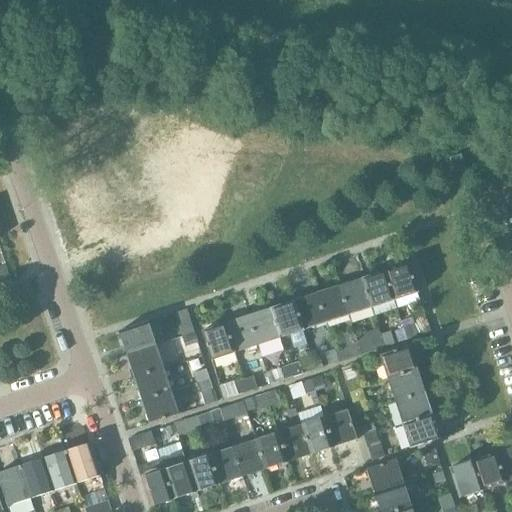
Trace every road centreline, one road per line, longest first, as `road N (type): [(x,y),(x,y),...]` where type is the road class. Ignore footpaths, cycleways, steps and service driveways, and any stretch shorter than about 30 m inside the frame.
road 1 (residential): [(89,376),(40,260),(0,127)]
road 2 (residential): [(135,511),(89,376)]
